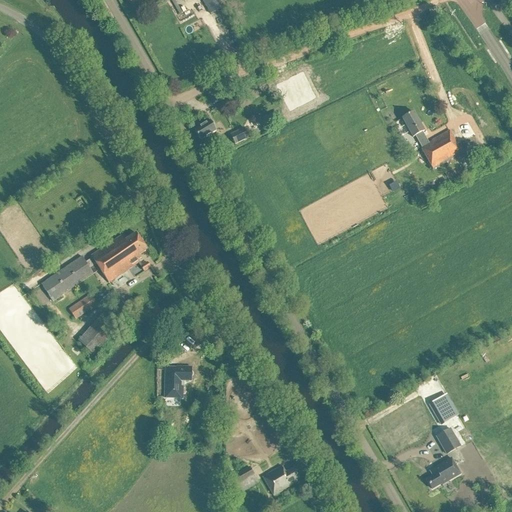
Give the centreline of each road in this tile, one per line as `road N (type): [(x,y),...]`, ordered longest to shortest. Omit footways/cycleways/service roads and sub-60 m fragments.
road 1 (unclassified): [(324,511),(215,327),(190,303),(144,201),(60,61),(0,7)]
road 2 (unclassified): [(403,511),(168,104)]
road 3 (track): [(237,77),(408,15)]
road 4 (unclassified): [(168,104),(108,0)]
